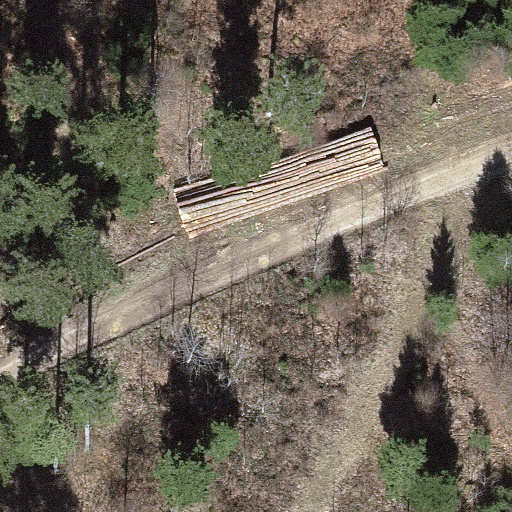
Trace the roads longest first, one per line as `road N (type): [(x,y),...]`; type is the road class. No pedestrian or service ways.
road 1 (track): [(0,380),(202,280),(511,155)]
road 2 (track): [(481,167),(306,511)]
